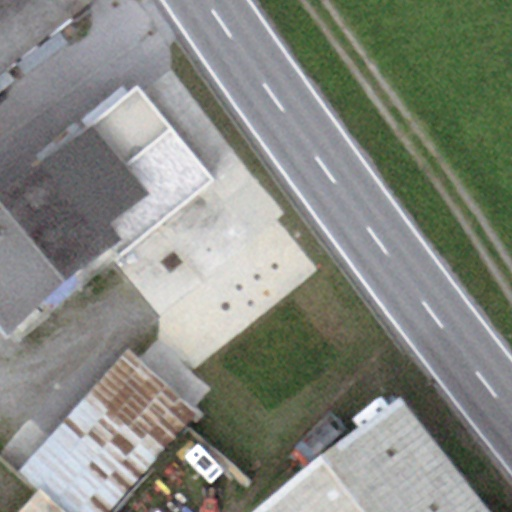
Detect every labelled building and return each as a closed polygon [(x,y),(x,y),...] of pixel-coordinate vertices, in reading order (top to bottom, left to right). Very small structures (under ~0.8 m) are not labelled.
[(0,0),(0,75),(91,6),(86,0),(0,0)] [(43,168),(52,179),(109,249),(117,258),(211,182),(137,92),(43,168)] [(109,249),(52,179),(0,221),(0,323),(7,332),(109,249)] [(97,511),(186,415),(131,365),(26,479),(41,493),(62,511),(97,511)] [(470,511),(399,422),(283,511),(470,511)] [(62,511),(41,493),(23,511),(62,511)]
